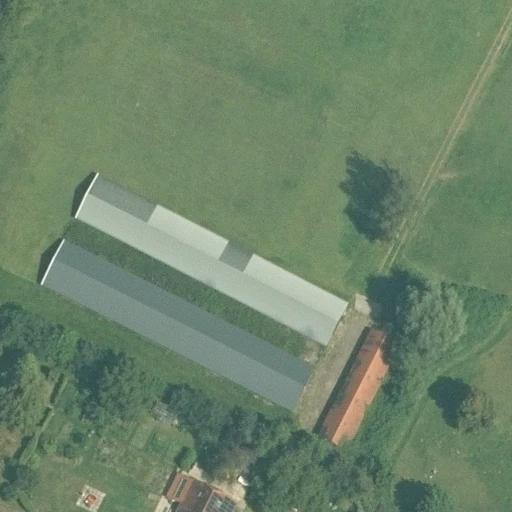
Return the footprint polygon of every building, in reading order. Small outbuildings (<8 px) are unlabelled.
[(324,349),(347,305),(96,176),(73,221),(324,349)] [(314,370),(62,242),(40,287),(291,415),(314,370)] [(315,440),(319,442),(309,461),(333,472),(342,454),(345,455),(398,347),(370,332),(315,440)] [(305,418),(319,426),(331,405),(317,397),(305,418)] [(155,405),(149,415),(157,419),(155,422),(162,426),(164,423),(171,427),(176,416),(155,405)] [(232,469),(257,481),(266,463),(241,451),(232,469)] [(180,506),(177,511),(232,511),(235,506),(177,476),(165,499),(180,506)]
